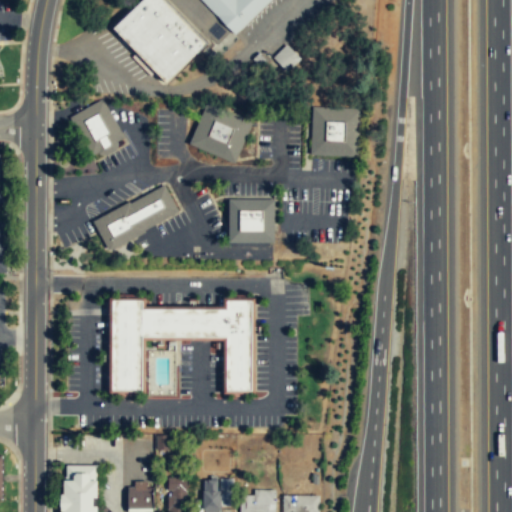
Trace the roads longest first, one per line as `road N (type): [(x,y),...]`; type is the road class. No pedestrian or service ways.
road 1 (motorway): [(407,0),(363,511)]
road 2 (motorway): [(432,0),(434,511)]
road 3 (motorway): [(497,511),(497,0)]
road 4 (residential): [(35,126),(32,511)]
road 5 (residential): [(45,0),(35,126)]
